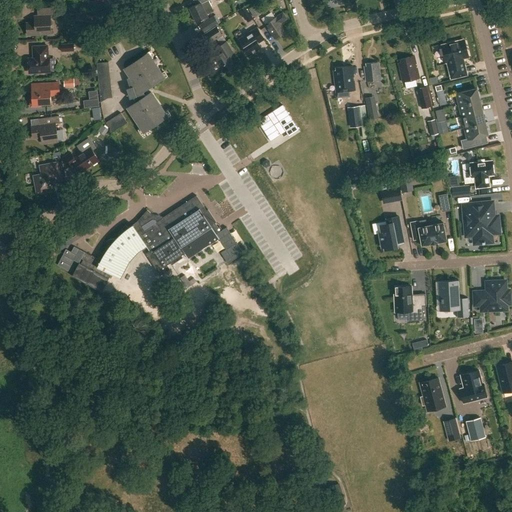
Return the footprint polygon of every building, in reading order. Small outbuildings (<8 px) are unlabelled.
[(210,0),(199,0),(201,3),(190,8),(197,23),(208,18),(207,15),(214,12),(209,1),(210,0)] [(260,14),(255,5),(249,9),(254,17),(260,14)] [(247,14),(249,13),(245,7),(243,7),(238,11),(242,17),(247,14)] [(54,17),(53,8),(36,9),(37,17),(34,17),(34,24),(26,24),(26,35),(51,34),(50,17),(54,17)] [(84,13),(82,20),(95,22),(96,15),(84,13)] [(287,19),(283,13),(276,17),(276,18),(265,25),(275,39),(286,32),(281,23),(287,19)] [(204,33),(218,24),(214,16),(200,25),(204,33)] [(217,27),(203,36),(209,46),(224,37),(217,27)] [(238,40),(249,56),(261,48),(258,44),(265,39),(257,28),(238,40)] [(448,45),(440,47),(444,62),(447,62),(450,78),(465,75),(461,61),(463,58),(467,57),(464,41),(456,43),(456,42),(448,44),(448,45)] [(233,53),(226,42),(216,49),(220,54),(214,58),(223,73),(235,65),(228,56),(233,53)] [(47,58),(47,46),(32,47),(33,59),(28,59),(29,73),(50,72),(49,58),(47,58)] [(146,59),(144,56),(124,69),(129,77),(126,78),(129,87),(126,89),(129,99),(133,97),(134,103),(127,108),(140,128),(144,126),(146,129),(163,118),(160,115),(164,113),(150,92),(143,97),(140,92),(159,79),(157,76),(161,73),(150,57),(146,59)] [(416,63),(414,56),(400,59),(401,62),(398,62),(402,81),(419,77),(417,67),(416,67),(415,63),(416,63)] [(380,79),(379,62),(366,64),(366,66),(364,66),(366,80),(380,79)] [(333,71),(336,93),(337,98),(350,96),(349,91),(356,90),(353,66),(336,68),(336,70),(333,71)] [(80,78),(64,79),(64,87),(74,87),(74,85),(80,85),(80,78)] [(59,95),(58,83),(31,85),(32,99),(30,99),(30,107),(41,106),(40,104),(50,104),(50,96),(59,95)] [(417,89),(422,109),(431,106),(426,87),(417,89)] [(476,89),(455,94),(458,105),(479,100),(476,89)] [(443,92),(436,94),(440,107),(447,105),(443,92)] [(375,115),(371,97),(365,98),(368,116),(375,115)] [(479,100),(458,105),(461,117),(481,112),(479,100)] [(364,106),(347,108),(350,128),(361,126),(362,133),(367,132),(364,106)] [(436,111),(438,122),(446,120),(444,109),(436,111)] [(481,112),(461,117),(464,128),(484,123),(481,112)] [(115,116),(122,126),(126,123),(120,113),(115,116)] [(59,123),(58,116),(42,118),(43,125),(31,127),(33,138),(41,137),(42,143),(57,141),(55,124),(59,123)] [(112,118),(110,119),(117,129),(122,126),(115,116),(112,118)] [(427,121),(431,135),(438,133),(435,119),(427,121)] [(484,123),(464,128),(467,140),(487,135),(484,123)] [(102,125),(98,131),(104,136),(109,129),(102,125)] [(70,152),(62,157),(69,167),(75,163),(81,172),(98,160),(92,151),(96,148),(89,138),(77,146),(81,152),(73,158),(70,152)] [(494,175),(492,161),(485,162),(484,159),(477,160),(478,163),(470,163),(472,177),(475,177),(476,188),(489,186),(488,176),(494,175)] [(60,181),(59,175),(57,162),(39,165),(41,174),(33,176),(36,193),(54,190),(53,182),(60,181)] [(350,168),(346,175),(353,180),(357,173),(350,168)] [(411,178),(399,180),(402,193),(413,191),(411,178)] [(357,180),(350,181),(352,189),(359,187),(357,180)] [(470,195),(469,185),(452,187),(453,197),(470,195)] [(161,216),(156,215),(137,227),(165,271),(169,269),(167,264),(185,253),(189,259),(220,240),(216,234),(221,232),(215,223),(216,222),(208,209),(206,210),(196,195),(162,218),(161,216)] [(500,233),(499,223),(498,215),(494,215),(493,202),(462,205),(465,238),(476,237),(476,244),(482,243),(482,244),(485,244),(485,243),(490,242),(490,234),(500,233)] [(137,227),(156,215),(152,214),(147,209),(137,220),(128,227),(125,224),(117,233),(119,235),(115,239),(114,239),(112,239),(110,239),(109,239),(108,240),(107,240),(106,241),(110,244),(101,253),(103,255),(100,261),(85,252),(82,258),(83,259),(81,263),(79,262),(72,276),(102,291),(111,274),(120,279),(125,270),(124,269),(128,261),(137,251),(146,246),(149,251),(146,253),(160,275),(165,271),(137,227)] [(404,243),(399,217),(387,219),(388,224),(380,226),(381,233),(379,233),(382,248),(384,247),(384,249),(397,247),(397,245),(404,243)] [(420,239),(422,245),(446,241),(445,231),(447,231),(446,224),(443,225),(443,223),(418,228),(417,221),(410,223),(414,240),(420,239)] [(185,275),(180,278),(187,288),(191,285),(196,282),(194,278),(189,282),(186,278),(185,275)] [(460,281),(438,281),(439,310),(459,309),(459,315),(470,315),(470,299),(461,299),(460,281)] [(506,290),(506,281),(486,282),(486,291),(473,292),(474,306),(480,305),(481,311),(497,311),(497,305),(510,304),(510,290),(506,290)] [(397,303),(395,303),(395,312),(408,312),(409,317),(409,321),(423,320),(423,306),(426,306),(425,294),(412,295),(412,287),(396,288),(397,303)] [(128,307),(131,302),(118,295),(116,301),(128,307)] [(511,361),(496,366),(503,393),(511,390),(511,361)] [(464,388),(460,389),(464,402),(487,396),(483,382),(482,383),(479,370),(460,375),(464,388)] [(441,389),(438,378),(419,383),(423,396),(420,397),(422,406),(430,404),(432,410),(446,406),(443,396),(442,396),(440,389),(441,389)] [(443,421),(448,440),(448,441),(451,440),(461,438),(455,418),(443,421)] [(480,418),(466,422),(469,435),(471,440),(471,441),(485,437),(480,418)] [(332,506),(345,503),(339,484),(326,487),(332,506)]
